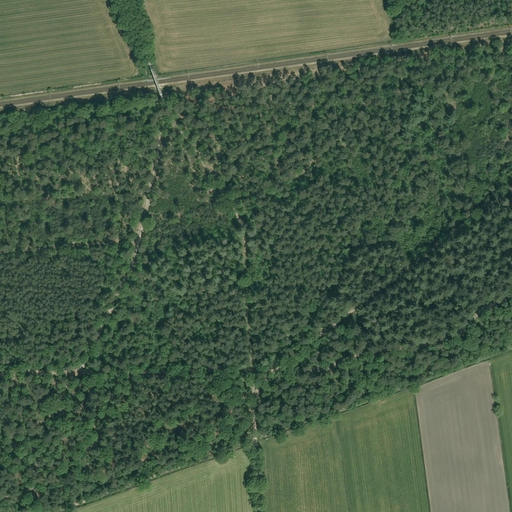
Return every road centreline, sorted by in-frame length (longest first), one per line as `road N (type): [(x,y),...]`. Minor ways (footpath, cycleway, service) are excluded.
road 1 (track): [(511,187),(253,396)]
road 2 (track): [(159,90),(243,226),(251,369)]
road 3 (track): [(511,298),(490,305),(460,332),(408,347),(318,369),(251,369)]
road 4 (track): [(79,371),(131,266),(169,112)]
road 5 (track): [(251,369),(0,371)]
